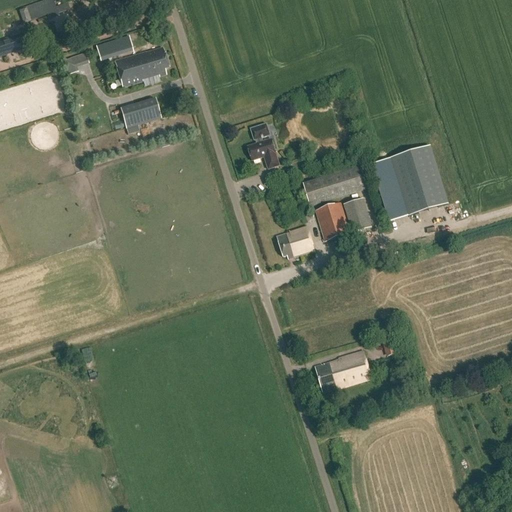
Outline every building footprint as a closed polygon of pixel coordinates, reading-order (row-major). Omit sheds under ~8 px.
[(46,1),(24,8),(25,10),(20,12),(24,24),(46,17),(47,20),(58,16),(56,9),(49,12),(46,1)] [(0,56),(23,50),(17,32),(9,35),(11,38),(0,41),(0,56)] [(169,69),(163,50),(151,53),(115,64),(123,89),(166,76),(164,71),(169,69)] [(86,52),(62,61),(67,75),(91,67),(86,52)] [(120,110),(126,129),(161,119),(155,100),(120,110)] [(256,141),(257,145),(248,148),(252,163),(265,159),(269,171),(280,168),(276,155),(272,141),(262,144),(261,139),(270,137),(266,126),(251,131),(255,141),(256,141)] [(391,160),(409,218),(449,206),(431,147),(391,160)] [(303,184),(310,208),(367,191),(360,166),(303,184)] [(344,206),(352,235),(372,229),(363,201),(344,206)] [(350,234),(341,204),(315,212),(325,242),(350,234)] [(315,253),(307,227),(290,233),(290,234),(277,239),(283,259),(288,258),(289,261),(315,253)] [(382,341),(387,358),(398,355),(393,337),(382,341)] [(322,394),(371,380),(363,352),(339,359),(340,362),(315,368),(322,394)]
